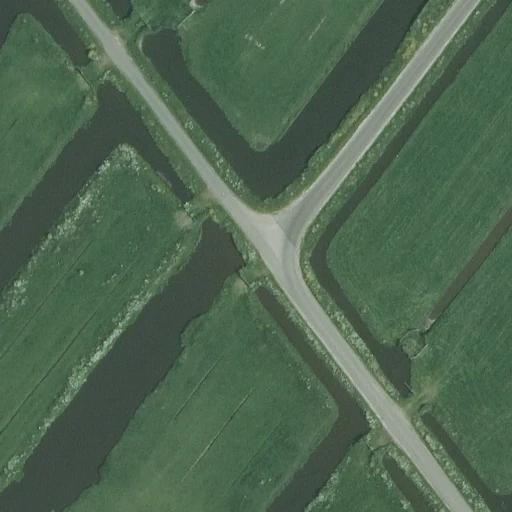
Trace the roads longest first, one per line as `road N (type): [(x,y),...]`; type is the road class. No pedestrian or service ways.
road 1 (tertiary): [(461,511),(261,248)]
road 2 (tertiary): [(261,248),(329,183),(471,0)]
road 3 (unclassified): [(261,248),(77,0)]
